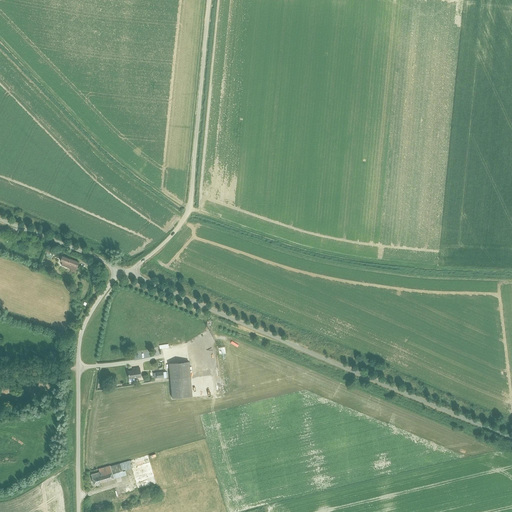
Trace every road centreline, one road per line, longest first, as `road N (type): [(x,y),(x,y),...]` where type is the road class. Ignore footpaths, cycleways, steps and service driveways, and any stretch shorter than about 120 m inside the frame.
road 1 (tertiary): [(511,438),(126,271)]
road 2 (unclassified): [(126,271),(167,239),(188,209),(207,0)]
road 3 (track): [(188,209),(340,254),(475,268)]
road 4 (tertiary): [(78,511),(79,343),(100,297),(126,271)]
